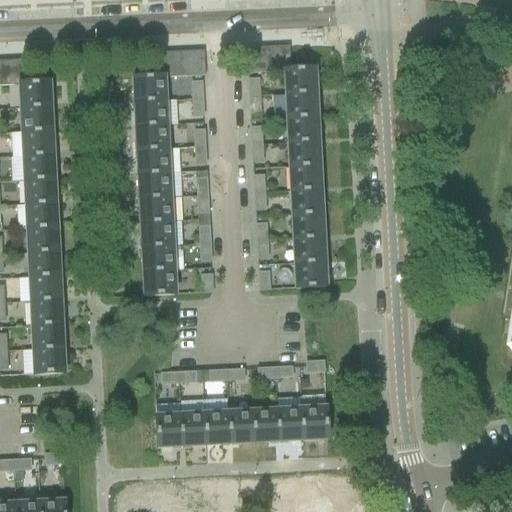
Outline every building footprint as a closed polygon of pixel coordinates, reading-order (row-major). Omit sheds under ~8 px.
[(276,48),(263,49),(264,74),(277,73),(276,48)] [(288,48),(276,48),(277,73),(285,73),(285,72),(289,71),(288,48)] [(263,49),(251,50),(252,74),(264,74),(263,49)] [(251,50),(239,50),(240,75),(247,75),(252,74),(251,50)] [(203,52),(190,53),(191,78),(200,77),(204,77),(203,52)] [(190,53),(178,54),(179,78),(191,78),(190,53)] [(165,54),(153,55),(154,67),(154,78),(162,78),(162,79),(167,79),(165,54)] [(178,54),(165,54),(167,79),(179,78),(178,54)] [(23,61),(11,62),(12,87),(20,86),(20,85),(24,85),(24,73),(23,61)] [(11,62),(0,62),(0,87),(12,87),(11,62)] [(286,96),(285,96),(314,95),(313,95),(312,71),(313,71),(313,70),(289,71),(285,72),(285,73),(286,96)] [(131,79),(133,104),(163,103),(162,79),(162,78),(154,78),(131,79)] [(247,81),(248,98),(258,98),(257,81),(247,81)] [(21,109),(19,109),(19,110),(49,108),(48,108),(46,85),(48,85),(48,83),(24,85),(20,85),(20,86),(21,109)] [(190,84),(191,101),(201,101),(200,84),(190,84)] [(314,95),(285,96),(285,97),(286,97),(287,120),(286,120),(286,121),(314,119),(313,96),(314,96),(314,95)] [(258,98),(248,98),(249,115),(259,115),(258,98)] [(201,101),(191,101),(192,118),(202,118),(201,101)] [(133,104),(134,128),(165,127),(163,103),(133,104)] [(49,108),(19,110),(21,110),(22,133),(21,133),(21,134),(50,133),(50,132),(49,132),(48,109),(49,109),(49,108)] [(314,119),(286,121),(287,121),(288,144),(287,144),(287,145),(317,143),(315,143),(314,120),(315,120),(315,119),(314,119)] [(134,128),(135,153),(166,151),(165,127),(134,128)] [(250,130),(251,147),(260,146),(260,129),(250,130)] [(192,133),(193,149),(203,149),(202,132),(192,133)] [(21,135),(10,136),(11,159),(22,158),(50,157),(49,133),(50,133),(21,134),(21,135)] [(317,143),(287,145),(289,145),(290,168),(318,167),(317,167),(315,144),(317,144),(317,143)] [(260,146),(251,147),(251,164),(261,163),(260,146)] [(203,149),(193,149),(194,167),(204,166),(203,149)] [(135,153),(137,177),(167,175),(166,151),(135,153)] [(50,157),(22,158),(22,159),(23,159),(24,182),(23,182),(52,181),(51,181),(50,158),(51,158),(51,157),(50,157)] [(318,167),(288,169),(288,170),(290,170),(291,193),(318,192),(317,168),(318,168),(318,167)] [(137,177),(138,201),(168,199),(167,175),(137,177)] [(252,178),(253,195),(263,194),(262,178),(252,178)] [(52,181),(23,182),(23,183),(25,183),(26,206),(24,206),(24,207),(54,205),(53,205),(51,182),(52,182),(52,181)] [(195,181),(196,198),(206,197),(205,181),(195,181)] [(291,193),(290,193),(290,194),(291,194),(292,217),(290,217),(319,216),(318,193),(319,193),(319,192),(318,192),(291,193)] [(263,194),(253,195),(254,212),(264,211),(263,194)] [(206,197),(196,198),(197,215),(207,214),(206,197)] [(138,201),(139,225),(170,223),(168,199),(138,201)] [(54,205),(24,207),(24,208),(26,208),(27,230),(25,231),(55,229),(54,229),(53,206),(54,206),(54,205)] [(319,216),(290,217),(290,218),(292,218),(293,241),(320,240),(319,217),(320,217),(320,216),(319,216)] [(139,225),(140,249),(171,248),(170,223),(139,225)] [(255,227),(256,243),(265,243),(264,226),(255,227)] [(55,229),(25,231),(26,232),(27,231),(28,254),(27,254),(27,255),(56,254),(56,253),(55,253),(54,230),(55,230),(55,229)] [(198,230),(199,246),(208,246),(207,229),(198,230)] [(320,240),(292,241),(292,242),(293,242),(294,265),(321,264),(320,241),(321,241),(321,240),(320,240)] [(265,243),(256,243),(257,260),(266,260),(265,243)] [(208,246),(199,246),(200,263),(209,263),(208,246)] [(140,249),(142,273),(172,272),(171,248),(140,249)] [(28,279),(58,278),(58,277),(56,277),(55,254),(56,254),(27,255),(28,255),(29,278),(28,279)] [(294,265),(293,266),(294,266),(296,290),(294,290),(324,289),(324,288),(323,288),(322,265),(323,265),(323,264),(321,264),(294,265)] [(511,265),(503,323),(511,324),(511,265)] [(172,272),(142,273),(143,298),(173,297),(172,272)] [(257,275),(258,292),(268,291),(267,274),(257,275)] [(211,294),(210,277),(200,277),(201,294),(211,294)] [(58,278),(28,279),(28,280),(29,280),(31,303),(29,303),(29,304),(58,302),(58,301),(57,302),(56,279),(58,279),(58,278)] [(58,302),(29,304),(31,304),(32,328),(59,326),(57,303),(58,303),(58,302)] [(32,328),(31,328),(31,329),(32,329),(33,351),(32,351),(32,352),(61,351),(61,350),(60,350),(59,327),(60,327),(60,326),(59,326),(32,328)] [(61,351),(32,352),(32,353),(33,353),(34,376),(33,376),(33,377),(62,375),(62,374),(61,375),(60,351),(62,351),(61,351)] [(322,362),(305,363),(306,375),(323,374),(322,362)] [(290,369),(273,370),(274,380),(291,379),(290,369)] [(274,380),(273,370),(257,371),(257,381),(274,380)] [(242,371),(225,372),(225,382),(242,381),(242,371)] [(225,382),(225,372),(208,373),(209,383),(225,382)] [(194,374),(176,375),(177,384),(194,384),(194,374)] [(177,384),(176,375),(160,375),(160,385),(177,384)] [(226,401),(202,402),(203,416),(205,447),(229,446),(227,415),(226,415),(226,401)] [(324,410),(299,411),(301,442),(326,441),(324,410)] [(299,411),(275,412),(277,443),(301,442),(299,411)] [(275,412),(251,414),(253,445),(277,443),(275,412)] [(251,414),(227,415),(229,446),(253,445),(251,414)] [(203,416),(179,418),(180,448),(205,447),(203,416)] [(180,448),(179,418),(154,419),(156,450),(180,448)] [(43,456),(44,460),(44,466),(61,465),(60,455),(43,456)] [(29,461),(12,462),(12,472),(29,471),(29,461)] [(0,472),(12,472),(12,462),(0,462),(0,472)] [(342,511),(343,499),(269,501),(269,511),(342,511)] [(63,511),(63,503),(38,504),(38,511),(63,511)]
